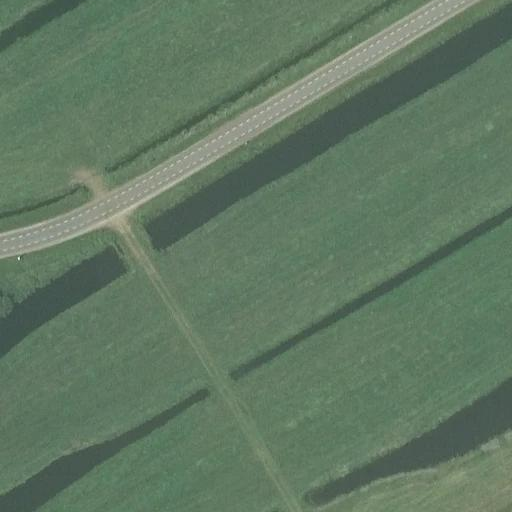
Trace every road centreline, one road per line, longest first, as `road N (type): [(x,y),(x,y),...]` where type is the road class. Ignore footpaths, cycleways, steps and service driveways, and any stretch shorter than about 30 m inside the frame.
road 1 (tertiary): [(0,248),(99,215),(458,0)]
road 2 (track): [(511,292),(145,511)]
road 3 (track): [(163,289),(73,158)]
